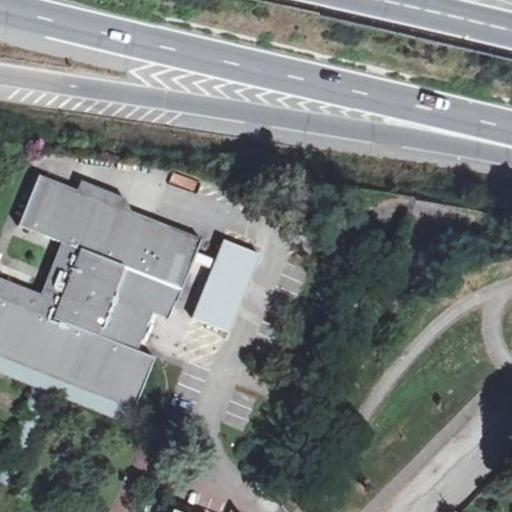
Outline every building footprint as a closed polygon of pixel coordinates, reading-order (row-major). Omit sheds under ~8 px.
[(129,211),(78,191),(39,176),(19,225),(63,242),(42,297),(0,280),(0,353),(124,402),(136,407),(155,358),(135,350),(151,309),(158,291),(177,298),(192,261),(211,269),(192,318),(228,332),(258,254),(222,240),(214,261),(195,253),(200,239),(129,211)] [(82,181),(78,191),(129,211),(125,198),(82,181)] [(170,317),(177,298),(158,291),(151,309),(170,317)] [(118,417),(124,402),(0,353),(0,370),(33,383),(0,466),(0,511),(2,511),(51,390),(118,417)] [(283,511),(293,511),(306,481),(291,476),(279,506),(283,511)] [(175,511),(148,501),(143,511),(175,511)]
